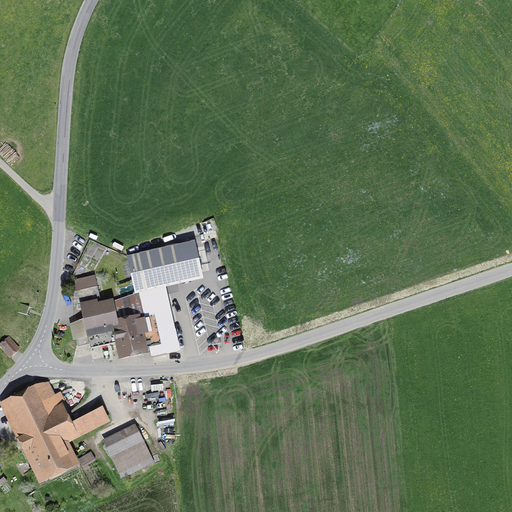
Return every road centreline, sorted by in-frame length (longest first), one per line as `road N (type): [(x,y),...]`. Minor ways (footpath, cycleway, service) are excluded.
road 1 (tertiary): [(34,360),(69,370),(223,362),(511,269)]
road 2 (tertiary): [(59,215),(69,64),(91,0)]
road 3 (tertiary): [(34,360),(52,296),(59,215)]
